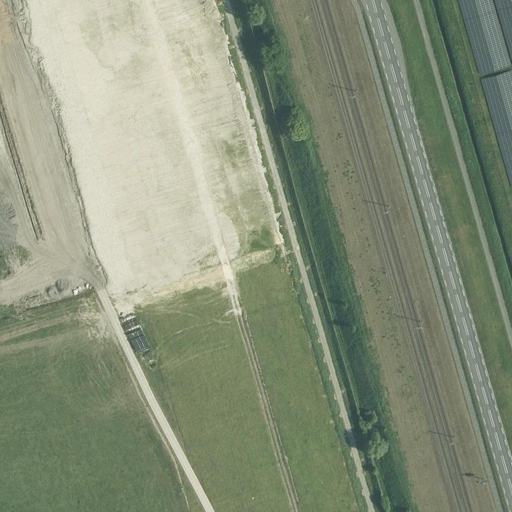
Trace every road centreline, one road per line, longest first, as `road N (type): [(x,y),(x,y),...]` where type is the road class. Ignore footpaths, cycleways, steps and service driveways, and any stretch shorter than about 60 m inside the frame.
road 1 (track): [(210,511),(75,256),(101,233),(107,192),(101,0)]
road 2 (track): [(227,0),(372,511)]
road 3 (secondary): [(371,0),(511,492)]
road 4 (unclassified): [(511,342),(415,0)]
